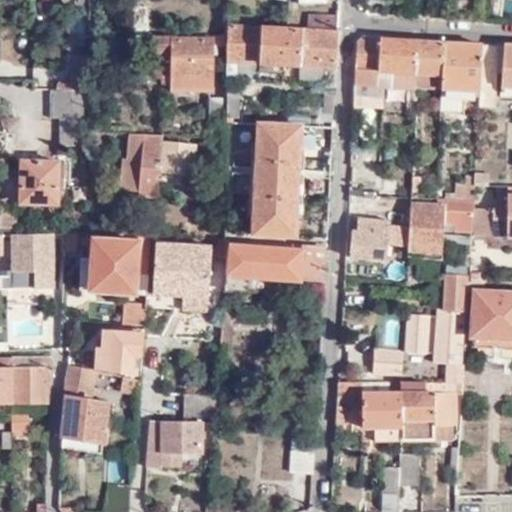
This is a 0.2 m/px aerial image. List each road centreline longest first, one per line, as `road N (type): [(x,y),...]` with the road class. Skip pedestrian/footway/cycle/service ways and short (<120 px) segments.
road 1 (residential): [(345,24),(317,511)]
road 2 (residential): [(511,32),(345,24)]
road 3 (unknown): [(145,511),(154,371)]
